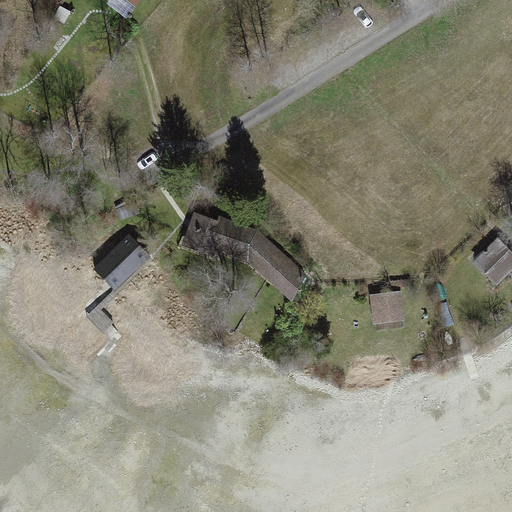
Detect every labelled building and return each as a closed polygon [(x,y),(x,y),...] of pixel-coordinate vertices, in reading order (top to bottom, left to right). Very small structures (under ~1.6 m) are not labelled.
[(119,0),(138,13),(147,0),(119,0)] [(261,234),(196,218),(184,254),(215,266),(217,257),(252,266),(295,306),(307,277),(261,234)] [(134,240),(98,272),(117,293),(153,261),(134,240)] [(511,257),(499,243),(475,264),(496,288),(511,274),(511,257)] [(405,299),(372,302),(374,328),(408,326),(405,299)]
